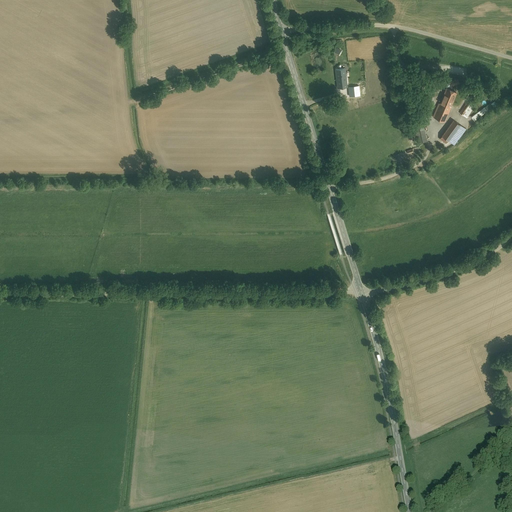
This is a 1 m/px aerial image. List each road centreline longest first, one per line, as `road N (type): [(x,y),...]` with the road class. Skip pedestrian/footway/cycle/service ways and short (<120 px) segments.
road 1 (unclassified): [(362,292),(0,294)]
road 2 (tertiary): [(281,29),(362,292)]
road 3 (unclassified): [(511,58),(393,25),(281,29)]
road 4 (tertiary): [(362,292),(410,511)]
road 5 (unclassified): [(511,236),(461,268),(362,292)]
